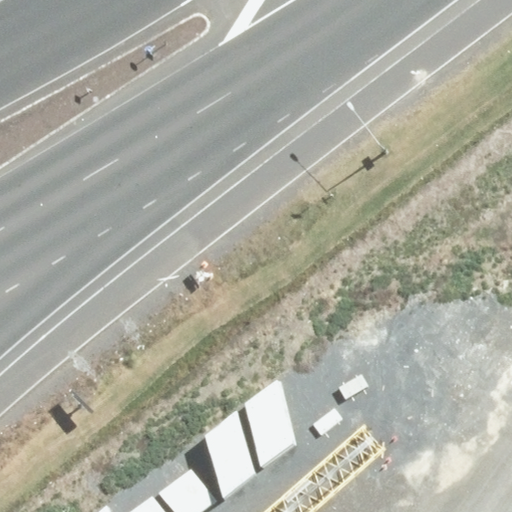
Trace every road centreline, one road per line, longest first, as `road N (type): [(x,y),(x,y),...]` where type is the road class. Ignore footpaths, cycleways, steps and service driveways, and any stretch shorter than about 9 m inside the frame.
road 1 (motorway): [(259,83),(0,326)]
road 2 (primary): [(259,83),(0,232)]
road 3 (primary): [(371,0),(259,83)]
